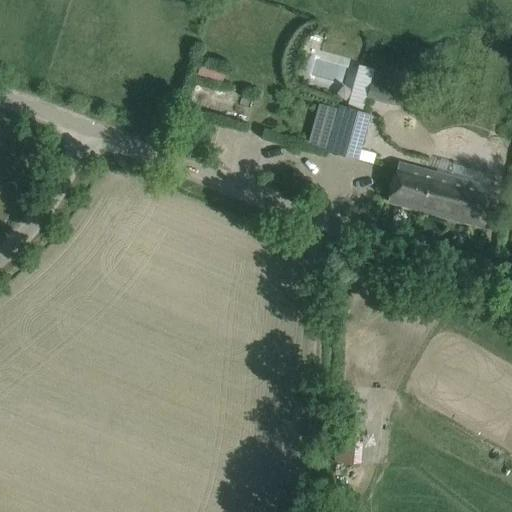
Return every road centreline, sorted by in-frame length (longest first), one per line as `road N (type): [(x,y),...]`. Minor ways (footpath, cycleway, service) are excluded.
road 1 (unclassified): [(511,282),(396,252),(69,119)]
road 2 (track): [(315,220),(318,309),(294,511)]
road 3 (unclassified): [(0,247),(25,226),(53,177),(69,119)]
